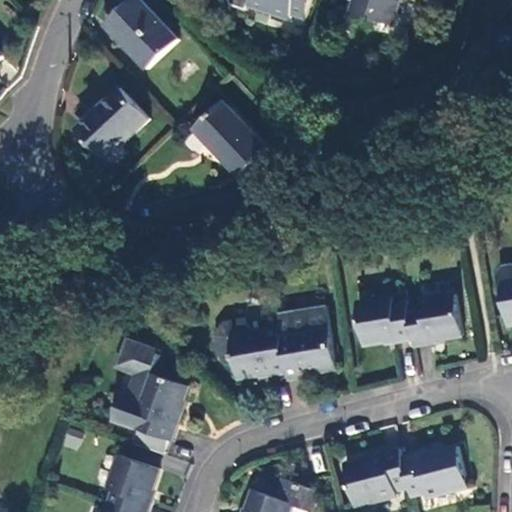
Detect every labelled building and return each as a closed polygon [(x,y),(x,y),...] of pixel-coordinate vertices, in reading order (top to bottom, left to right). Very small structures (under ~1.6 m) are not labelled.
[(180,40),(142,0),(135,0),(109,24),(149,68),(180,40)] [(306,18),(312,0),(230,0),(232,4),(247,11),(251,4),(292,18),(293,13),(306,18)] [(356,0),(352,11),(392,25),(400,0),(356,0)] [(122,90),(78,130),(106,160),(150,120),(122,90)] [(268,148),(226,103),(197,130),(239,174),(268,148)] [(511,255),(503,257),(499,262),(509,323),(511,322),(511,255)] [(284,266),(274,269),(278,280),(287,276),(284,266)] [(267,269),(257,273),(261,282),(270,279),(267,269)] [(423,303),(410,305),(415,341),(416,347),(431,344),(430,341),(465,336),(458,293),(423,299),(423,303)] [(400,343),(415,341),(410,305),(409,300),(394,302),(394,298),(358,303),(366,345),(400,340),(400,343)] [(338,369),(329,305),(278,312),(282,334),(289,374),(290,381),(304,378),(304,374),(338,369)] [(275,376),(289,374),(282,334),(278,312),(264,314),(267,331),(251,333),(249,318),(229,321),(216,338),(218,354),(233,353),(239,378),(274,373),(275,376)] [(139,429),(135,444),(165,455),(171,441),(173,442),(183,413),(180,412),(189,386),(166,378),(173,360),(145,349),(137,368),(149,372),(140,399),(123,394),(114,420),(139,429)] [(431,450),(403,457),(410,486),(413,496),(426,492),(428,498),(469,486),(459,446),(432,453),(431,450)] [(399,490),(410,486),(403,457),(400,448),(369,456),(370,459),(347,465),(357,506),(399,494),(399,490)] [(114,491),(109,504),(131,511),(147,511),(151,503),(149,502),(160,469),(122,455),(109,488),(114,491)] [(291,511),(294,505),(313,511),(314,511),(322,491),(285,479),(278,497),(255,489),(247,511),(291,511)]
